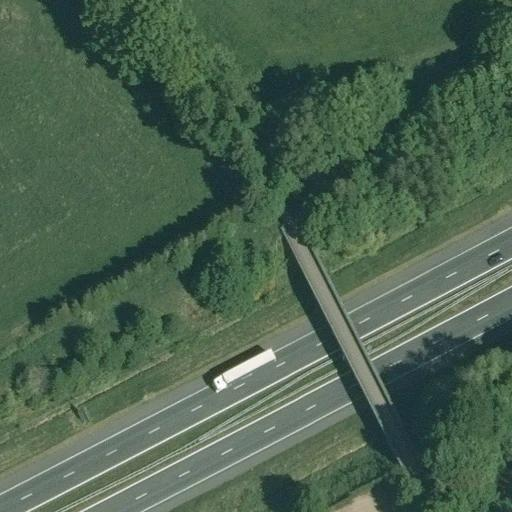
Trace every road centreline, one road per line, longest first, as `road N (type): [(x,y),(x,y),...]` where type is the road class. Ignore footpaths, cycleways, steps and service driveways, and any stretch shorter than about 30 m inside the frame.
road 1 (motorway): [(511,238),(0,503)]
road 2 (motorway): [(127,511),(511,310)]
